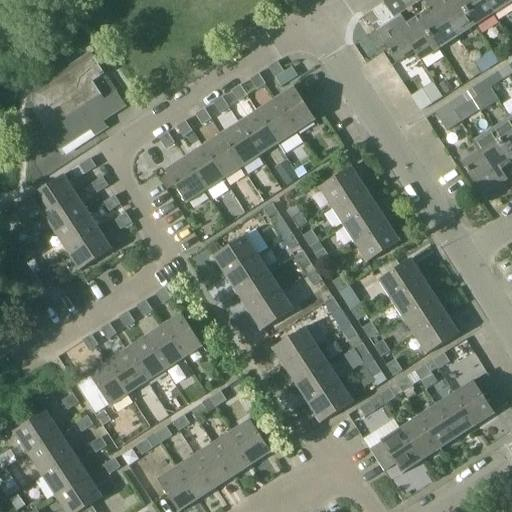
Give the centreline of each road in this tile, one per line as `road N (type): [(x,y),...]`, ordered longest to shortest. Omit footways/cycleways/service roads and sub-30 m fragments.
road 1 (residential): [(14,362),(172,260),(124,184),(120,157),(128,140),(313,24)]
road 2 (residential): [(464,257),(313,24)]
road 3 (residential): [(247,511),(348,462),(384,511)]
